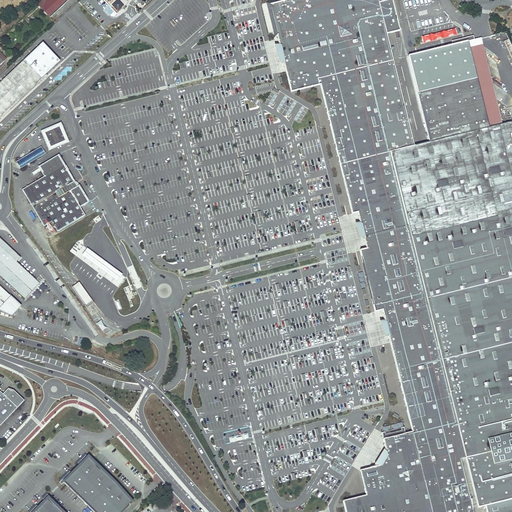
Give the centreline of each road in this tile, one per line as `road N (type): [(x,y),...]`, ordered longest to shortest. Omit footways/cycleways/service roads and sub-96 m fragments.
road 1 (tertiary): [(239,511),(174,407),(152,386),(101,359),(0,333)]
road 2 (tertiary): [(13,359),(104,397),(216,511)]
road 3 (unclassified): [(164,0),(13,139)]
road 4 (residential): [(55,388),(98,403),(197,511)]
